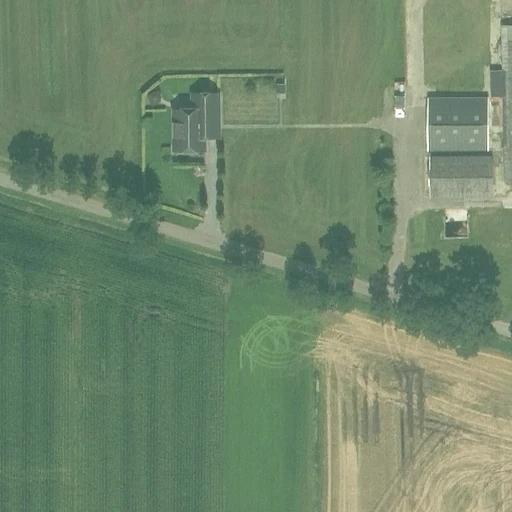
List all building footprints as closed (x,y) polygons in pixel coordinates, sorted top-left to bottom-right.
[(505,151),(506,151),(506,185),(511,184),(511,25),(503,26),(504,72),(492,72),(492,98),(504,98),(505,151)] [(350,120),(369,121),(370,77),(351,77),(350,120)] [(285,84),(276,84),(276,95),(285,95),(285,84)] [(204,110),(174,110),(174,152),(204,152),(204,122),(218,122),(218,94),(204,95),(204,110)] [(489,99),(429,100),(429,151),(489,151),(489,99)] [(429,158),(430,199),(493,198),(493,158),(429,158)]
